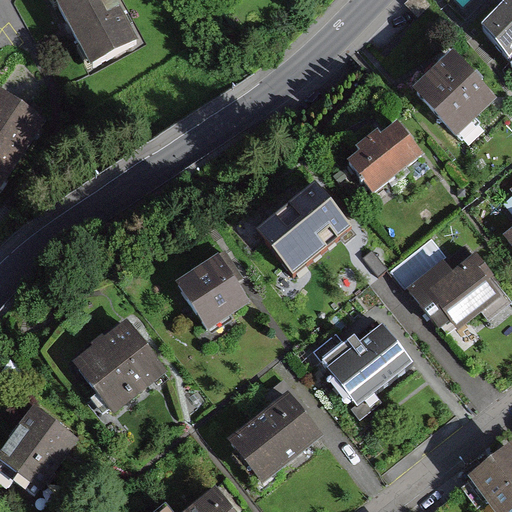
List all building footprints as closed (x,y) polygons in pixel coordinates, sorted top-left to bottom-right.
[(136,48),(109,0),(45,0),(86,75),(136,48)] [(452,0),(464,10),(473,0),(452,0)] [(511,0),(503,0),(471,35),(511,72),(511,0)] [(456,55),(411,99),(455,144),(500,100),(456,55)] [(9,94),(0,106),(0,177),(44,120),(9,94)] [(341,166),(368,201),(421,161),(393,126),(341,166)] [(257,233),(293,277),(352,230),(316,186),(257,233)] [(511,230),(501,239),(511,253),(511,191),(510,193),(511,195),(511,230)] [(219,257),(176,285),(207,334),(251,306),(219,257)] [(451,323),(459,333),(494,306),(502,301),(488,283),(494,279),(477,257),(455,274),(429,294),(451,323)] [(438,333),(451,323),(429,294),(455,274),(446,263),(407,292),(438,333)] [(72,367),(114,419),(168,375),(126,323),(105,341),(103,338),(90,348),(93,350),(72,367)] [(352,412),(360,423),(383,405),(376,396),(414,368),(382,328),(360,345),(355,339),(344,347),(336,336),(312,355),(326,372),(322,375),(346,406),(352,402),(357,408),(352,412)] [(227,445),(263,489),(323,441),(288,396),(227,445)] [(0,457),(0,463),(42,495),(85,437),(41,403),(0,457)] [(490,511),(511,511),(511,448),(467,484),(490,511)] [(188,511),(232,511),(215,490),(188,511)]
